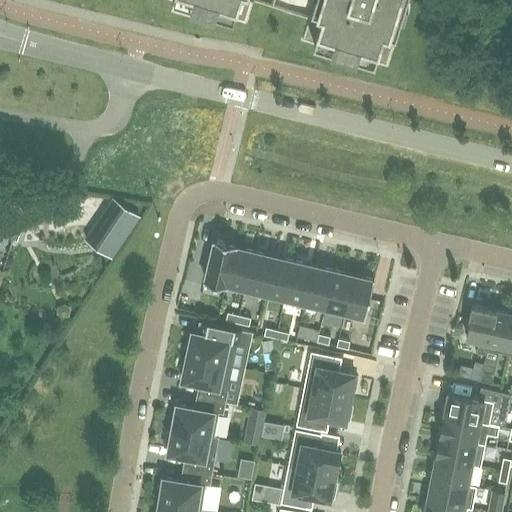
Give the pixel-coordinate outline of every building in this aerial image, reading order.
[(239,0),(172,0),(173,0),(234,19),(239,0)] [(314,44),(375,63),(385,32),(396,36),(406,0),(314,0),(313,5),(312,10),(323,13),(314,44)] [(131,227),(107,211),(88,240),(111,256),(131,227)] [(0,233),(17,238),(21,223),(0,216),(0,233)] [(163,223),(157,259),(170,261),(177,225),(163,223)] [(225,285),(235,245),(235,246),(236,244),(215,238),(205,280),(224,285),(225,285)] [(244,292),(254,250),(235,246),(235,245),(225,285),(224,285),(224,287),(244,292)] [(264,296),(274,255),(254,250),(244,292),(264,296)] [(284,301),(294,259),(274,255),(264,296),(284,301)] [(304,306),(314,264),(294,259),(284,301),(304,306)] [(130,274),(164,276),(164,264),(131,263),(130,274)] [(324,311),(334,269),(314,264),(304,306),(324,311)] [(345,315),(354,274),(334,269),(324,311),(345,315)] [(365,320),(374,278),(354,274),(345,315),(365,320)] [(488,349),(496,309),(472,304),(469,318),(471,318),(467,337),(479,339),(477,351),(487,353),(488,349)] [(511,338),(511,312),(496,309),(488,349),(509,353),(511,338)] [(237,322),(239,314),(228,312),(226,319),(237,322)] [(249,325),(251,317),(239,314),(237,322),(249,325)] [(241,329),(218,324),(215,336),(192,331),(192,333),(189,332),(186,346),(189,347),(188,349),(187,355),(229,364),(230,358),(234,340),(239,341),(241,329)] [(306,337),(308,326),(300,324),(298,335),(303,337),(306,337)] [(276,337),(278,329),(266,327),(264,334),(276,337)] [(287,340),(289,332),(278,329),(276,337),(287,340)] [(329,343),(331,335),(319,332),(317,340),(329,343)] [(388,353),(391,340),(367,333),(363,346),(388,353)] [(349,347),(351,339),(339,337),(337,344),(349,347)] [(311,351),(304,387),(350,397),(352,389),(355,390),(358,376),(355,375),(355,372),(334,368),(336,356),(311,351)] [(224,388),(229,364),(187,355),(182,379),(205,384),(202,396),(226,401),(228,389),(224,388)] [(482,370),(484,364),(475,362),(472,378),(480,380),(482,370)] [(480,380),(492,383),(494,373),(482,370),(480,380)] [(304,387),(296,424),(322,429),(324,417),(345,421),(346,418),(349,419),(352,405),(349,404),(350,397),(304,387)] [(449,392),(445,414),(480,421),(479,421),(489,423),(493,401),(484,399),(449,392)] [(223,413),(226,401),(202,396),(200,408),(176,403),(176,405),(174,405),(171,419),(174,419),(172,428),(214,436),(215,435),(219,412),(223,413)] [(248,424),(263,427),(264,420),(267,409),(251,406),(248,424)] [(445,414),(441,435),(485,444),(487,433),(497,435),(499,425),(489,423),(479,421),(480,421),(445,414)] [(219,436),(215,435),(214,436),(172,428),(167,452),(191,457),(189,469),(213,473),(219,436)] [(295,428),(288,465),(335,474),(336,466),(338,466),(341,450),(318,446),(321,433),(295,428)] [(441,435),(436,456),(471,463),(481,465),(485,444),(441,435)] [(467,484),(477,486),(477,485),(467,484),(471,464),(481,466),(481,465),(436,456),(432,477),(467,484)] [(501,469),(509,470),(511,459),(503,457),(501,469)] [(288,465),(281,502),(306,507),(309,495),(330,499),(330,496),(334,497),(337,483),(333,482),(335,474),(288,465)] [(210,485),(213,473),(189,469),(186,481),(163,476),(163,478),(160,478),(158,492),(161,493),(160,496),(159,501),(202,508),(206,484),(210,485)] [(509,470),(501,469),(499,481),(507,482),(509,470)] [(432,477),(428,499),(472,507),(477,486),(467,484),(432,477)] [(281,502),(284,488),(272,485),(269,502),(280,504),(281,502)] [(425,511),(466,511),(468,507),(472,508),(472,507),(428,499),(425,511)] [(488,510),(493,511),(498,511),(501,511),(504,502),(490,500),(488,510)] [(201,511),(202,508),(159,501),(158,509),(155,509),(154,511),(201,511)]
